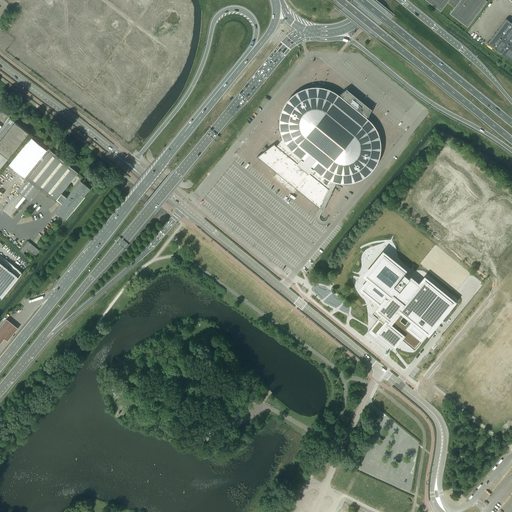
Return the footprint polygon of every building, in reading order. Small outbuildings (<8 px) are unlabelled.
[(467,27),(487,0),(486,0),(425,0),(440,11),(447,2),(454,8),(449,13),(467,27)] [(487,43),(511,61),(511,23),(506,19),(487,43)] [(378,137),(376,132),(374,127),(370,123),(366,119),(365,118),(367,115),(368,116),(371,109),(347,89),(340,94),(341,95),(339,97),(338,96),(336,94),(333,93),(331,91),(328,90),(326,89),(323,89),(320,88),(317,88),(314,88),(313,86),(313,88),(306,89),(301,91),(296,93),(294,95),(292,97),(290,99),(288,101),(286,103),(285,105),(284,108),(283,110),(281,116),(280,121),(280,127),(281,128),(279,128),(279,129),(281,128),(281,132),(283,137),(276,146),(274,144),(257,157),(322,211),(332,191),(331,191),(329,190),(336,181),(342,182),(346,182),(346,184),(346,182),(348,182),(353,181),(358,179),(363,176),(368,173),(371,169),(375,164),(377,159),(379,154),(379,148),(379,143),(379,142),(381,141),(379,141),(378,137)] [(0,168),(29,133),(10,117),(0,128),(0,168)] [(61,193),(78,173),(50,150),(27,178),(39,188),(55,201),(56,199),(62,204),(55,212),(65,220),(90,189),(80,181),(67,197),(61,193)] [(29,201),(39,188),(27,178),(17,191),(29,201)] [(40,251),(28,241),(20,251),(23,253),(27,249),(36,256),(40,251)] [(370,279),(362,289),(381,304),(372,314),(379,320),(378,322),(372,329),(371,330),(374,332),(376,335),(378,332),(394,345),(400,338),(414,349),(433,327),(434,329),(437,325),(435,324),(453,302),(425,279),(421,284),(410,275),(411,275),(406,271),(405,271),(402,268),(397,264),(398,263),(388,255),(387,256),(383,253),(365,275),(370,279)] [(0,296),(1,298),(19,277),(0,261),(0,296)] [(0,343),(0,344),(4,339),(8,342),(18,329),(6,319),(0,326),(0,343)] [(212,426),(211,416),(201,417),(203,427),(212,426)]
